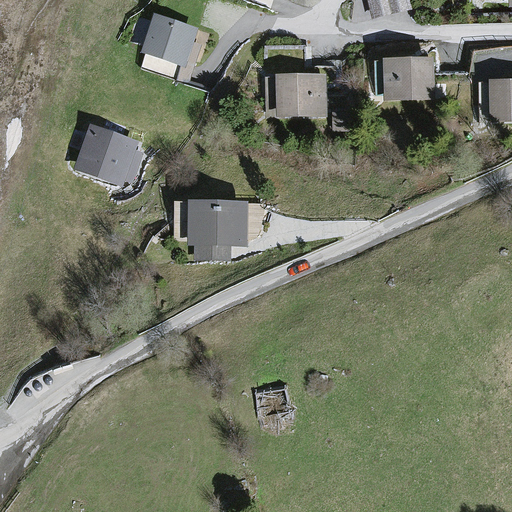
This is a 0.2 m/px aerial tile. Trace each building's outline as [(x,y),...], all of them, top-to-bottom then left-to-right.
[(200,34),(154,19),(141,61),(187,75),(200,34)] [(434,63),(383,64),(384,107),(435,106),(434,63)] [(327,81),(278,82),(279,126),(328,125),(327,81)] [(511,85),(491,86),(491,128),(511,127),(511,85)] [(139,148),(93,132),(79,172),(124,188),(139,148)] [(251,211),(190,211),(191,250),(197,250),(197,267),(234,266),(234,254),(251,254),(251,211)] [(287,386),(255,392),(261,426),(294,420),(287,386)]
